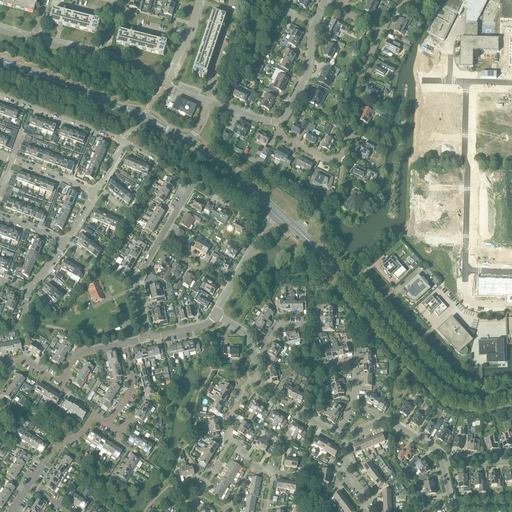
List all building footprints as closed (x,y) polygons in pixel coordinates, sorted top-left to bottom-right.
[(25,0),(0,0),(0,5),(33,14),(36,0),(35,0),(30,0),(31,1),(25,0)] [(306,8),(309,2),(305,0),(297,0),(295,4),(299,6),(300,5),(306,8)] [(373,14),(378,4),(375,2),(375,0),(368,0),(368,2),(365,10),(373,14)] [(458,0),(454,0),(454,15),(466,15),(467,1),(458,0)] [(486,0),(486,19),(509,21),(508,0),(486,0)] [(138,8),(139,5),(139,3),(131,1),(129,7),(137,9),(137,10),(141,11),(141,9),(138,8)] [(167,4),(166,7),(166,8),(173,11),(175,5),(167,3),(167,2),(163,1),(163,3),(167,4)] [(164,15),(160,14),(159,17),(171,20),(173,11),(166,8),(166,7),(162,7),(161,10),(165,11),(164,15)] [(65,14),(66,10),(65,10),(63,14),(58,12),(58,11),(53,10),(50,22),(58,24),(58,26),(63,27),(63,25),(97,34),(101,21),(95,19),(95,22),(65,14)] [(224,22),(226,17),(214,13),(211,21),(209,20),(208,24),(210,25),(193,75),(206,80),(207,75),(205,74),(220,29),(224,30),(225,28),(222,27),(223,26),(221,26),(223,21),(224,22)] [(472,13),(469,21),(475,23),(478,16),(472,13)] [(402,35),(408,23),(402,20),(399,19),(396,24),(398,25),(394,31),(402,35)] [(334,21),(331,20),(329,24),(330,25),(326,32),(332,35),(331,38),(335,41),(337,38),(334,37),(339,29),(345,32),(348,26),(335,20),(334,21)] [(462,37),(474,37),(474,24),(463,24),(462,37)] [(291,38),(298,42),(302,35),(296,32),(297,30),(291,26),(289,29),(291,30),(289,33),(292,34),(291,38)] [(132,36),(133,32),(131,31),(130,36),(124,34),(125,33),(120,32),(117,44),(125,46),(125,48),(129,49),(130,47),(164,56),(167,43),(162,41),(161,44),(132,36)] [(435,47),(435,51),(442,51),(442,48),(446,48),(446,44),(446,40),(446,36),(437,35),(437,36),(436,36),(435,47)] [(287,36),(286,39),(284,44),(282,43),(280,45),(289,49),(291,46),(295,48),(298,42),(291,38),(287,36)] [(461,37),(460,66),(473,67),(474,51),(476,51),(498,52),(499,38),(461,37)] [(393,43),(387,40),(384,48),(385,48),(384,50),(390,53),(391,51),(398,55),(402,47),(400,46),(402,43),(395,39),(393,43)] [(338,53),(339,49),(329,44),(323,56),(332,60),(335,52),(338,53)] [(284,60),(292,64),(296,56),(288,52),(284,60)] [(430,60),(430,66),(432,67),(436,67),(441,67),(445,67),(445,59),(437,59),(437,57),(430,56),(430,60)] [(288,71),(292,64),(284,60),(281,66),(278,64),(276,69),(286,74),(287,74),(288,71)] [(382,67),(378,65),(375,72),(384,77),(385,78),(386,78),(390,71),(394,73),(397,67),(384,61),(382,67)] [(286,74),(276,69),(273,68),(271,71),(276,74),(276,75),(278,76),(276,82),(284,86),(288,80),(284,78),(286,74)] [(329,85),(335,73),(327,70),(321,81),(329,85)] [(281,92),(284,86),(276,82),(274,84),(271,85),(268,91),(271,92),(276,95),(278,91),(281,92)] [(245,88),(241,87),(236,84),(233,91),(235,93),(233,97),(239,100),(243,92),(245,88)] [(384,89),(377,85),(375,88),(370,85),(366,92),(375,97),(377,93),(381,95),(384,89)] [(308,102),(312,104),(317,107),(323,95),(325,96),(328,91),(321,88),(318,93),(315,91),(312,98),(311,97),(308,102)] [(271,92),(268,91),(265,89),(264,92),(266,93),(264,98),(265,98),(264,101),(272,105),(275,100),(271,98),(272,96),(270,95),(271,92)] [(243,92),(239,100),(245,102),(247,99),(249,100),(253,93),(248,91),(246,94),(243,92)] [(439,97),(438,107),(446,107),(446,101),(457,101),(457,94),(445,93),(445,97),(439,97)] [(420,94),(420,103),(432,104),(431,106),(434,106),(437,106),(438,98),(432,97),(432,94),(428,94),(424,94),(420,94)] [(489,95),(489,107),(495,107),(495,110),(499,110),(499,102),(495,101),(495,95),(489,95)] [(189,104),(180,100),(175,112),(191,119),(196,107),(196,106),(189,103),(189,104)] [(272,105),(264,101),(261,100),(260,103),(261,104),(260,107),(269,111),(272,105)] [(373,116),(376,110),(370,106),(368,110),(365,108),(359,120),(366,123),(369,124),(371,119),(369,118),(370,115),(373,116)] [(9,118),(12,110),(6,107),(3,116),(9,118)] [(12,110),(9,118),(6,127),(17,131),(19,127),(10,124),(12,119),(15,120),(18,112),(12,110)] [(444,112),(444,116),(445,116),(445,122),(457,122),(458,116),(454,116),(454,112),(444,112)] [(422,118),(422,130),(429,130),(429,122),(436,122),(436,115),(429,115),(429,118),(422,118)] [(35,128),(38,119),(32,117),(29,125),(35,128)] [(41,130),(44,121),(38,119),(35,128),(41,130)] [(47,132),(50,123),(44,121),(41,130),(47,132)] [(305,131),(309,124),(303,121),(300,127),(295,124),(291,132),(299,136),(302,129),(305,131)] [(443,128),(443,132),(454,133),(454,129),(457,129),(458,122),(457,122),(445,122),(445,128),(443,128)] [(50,123),(47,132),(53,134),(56,126),(50,123)] [(241,124),(238,123),(233,132),(244,138),(249,128),(245,126),(245,125),(242,123),(241,124)] [(315,144),(318,137),(312,134),(315,127),(310,124),(305,132),(308,134),(306,139),(315,144)] [(61,138),(61,137),(64,138),(67,130),(61,127),(58,136),(58,137),(61,138)] [(70,140),(73,132),(67,130),(64,138),(70,140)] [(229,141),(232,135),(225,131),(222,137),(229,141)] [(76,142),(79,134),(73,132),(70,140),(69,143),(72,144),(73,141),(76,142)] [(267,145),(270,138),(259,132),(256,139),(267,145)] [(79,134),(76,142),(84,145),(87,136),(85,136),(79,134)] [(9,136),(6,135),(5,138),(2,137),(0,142),(0,145),(5,148),(5,147),(6,148),(11,150),(12,147),(8,146),(6,145),(7,142),(8,139),(9,136)] [(329,151),(333,144),(336,138),(333,137),(332,140),(327,138),(322,148),(329,151)] [(416,139),(415,146),(421,146),(424,146),(424,149),(433,149),(433,143),(429,143),(429,139),(416,139)] [(27,146),(29,143),(28,143),(23,141),(22,144),(27,146),(26,149),(25,152),(24,155),(31,157),(34,149),(33,148),(34,146),(31,145),(30,147),(27,146)] [(374,151),(377,145),(369,141),(366,146),(364,145),(363,146),(359,144),(356,151),(362,155),(362,156),(367,158),(370,154),(368,153),(370,149),(374,151)] [(446,149),(446,153),(457,153),(457,149),(457,145),(457,142),(450,141),(450,149),(446,149)] [(97,147),(105,151),(106,151),(108,148),(107,148),(108,145),(99,142),(97,147)] [(103,157),(105,151),(97,147),(94,153),(103,157)] [(37,159),(40,151),(39,151),(40,149),(37,148),(37,150),(34,149),(31,157),(37,159)] [(288,167),(292,160),(288,158),(289,155),(284,152),(284,151),(279,148),(274,158),(285,163),(284,165),(288,167)] [(477,149),(476,155),(483,155),(483,158),(489,158),(489,155),(488,155),(488,150),(488,149),(477,149)] [(42,161),(45,153),(40,151),(37,159),(42,161)] [(48,164),(51,155),(45,153),(42,161),(48,164)] [(100,163),(103,157),(94,153),(92,159),(100,163)] [(54,166),(58,157),(51,155),(48,164),(54,166)] [(60,168),(63,160),(63,159),(64,156),(61,155),(60,158),(58,157),(54,166),(60,168)] [(76,170),(81,156),(79,155),(76,161),(73,160),(72,163),(69,162),(66,170),(72,172),(73,169),(76,170)] [(130,168),(133,160),(127,158),(124,166),(130,168)] [(98,169),(100,163),(92,159),(89,165),(98,169)] [(310,171),(313,165),(300,159),(296,166),(306,171),(307,169),(310,171)] [(66,170),(69,162),(63,160),(60,168),(66,170)] [(136,171),(139,163),(133,160),(130,168),(136,171)] [(141,173),(145,165),(139,163),(136,171),(141,173)] [(95,174),(98,169),(89,165),(87,171),(95,174)] [(149,179),(150,177),(152,174),(149,173),(151,168),(145,165),(141,173),(147,176),(146,177),(149,179)] [(364,170),(357,166),(352,175),(360,179),(361,176),(364,177),(366,173),(370,175),(373,170),(365,166),(364,170)] [(331,186),(333,179),(329,177),(330,176),(316,169),(311,180),(313,182),(319,187),(321,185),(327,186),(326,187),(328,190),(331,188),(331,186)] [(420,181),(420,184),(426,184),(426,181),(429,182),(429,178),(430,174),(429,174),(429,170),(422,170),(422,181),(420,181)] [(448,170),(448,180),(460,180),(460,170),(456,170),(452,170),(448,170)] [(480,172),(480,178),(493,179),(493,173),(493,170),(487,170),(487,172),(480,172)] [(93,180),(95,174),(87,171),(84,177),(93,180)] [(22,183),(25,175),(19,173),(17,176),(12,174),(10,180),(15,182),(16,181),(22,183)] [(28,185),(31,177),(25,175),(22,183),(28,185)] [(34,187),(37,179),(31,177),(28,185),(34,187)] [(114,193),(119,187),(114,183),(116,180),(116,181),(112,177),(108,184),(108,183),(111,186),(109,189),(114,193)] [(168,177),(165,183),(172,187),(173,188),(176,183),(178,185),(180,181),(175,178),(173,180),(168,177)] [(40,189),(43,181),(37,179),(34,187),(40,189)] [(46,192),(49,184),(43,181),(40,189),(46,192)] [(169,192),(172,187),(165,183),(162,188),(169,192)] [(49,184),(46,192),(51,194),(48,203),(51,204),(56,191),(53,189),(54,186),(49,184)] [(480,184),(479,190),(486,190),(486,193),(493,193),(493,190),(493,184),(480,184)] [(114,193),(118,197),(124,190),(119,187),(114,193)] [(166,198),(169,192),(162,188),(159,193),(166,198)] [(67,191),(69,192),(67,197),(74,200),(76,195),(72,193),(73,191),(68,189),(67,191)] [(123,201),(129,194),(131,191),(129,189),(127,192),(124,190),(118,197),(123,201)] [(166,198),(159,193),(155,191),(154,194),(157,196),(154,201),(161,205),(162,202),(163,203),(166,198)] [(360,191),(357,196),(356,197),(354,195),(348,199),(348,198),(342,202),(349,211),(354,207),(353,206),(359,202),(363,199),(366,201),(369,195),(360,191)] [(415,192),(415,201),(421,202),(421,200),(427,200),(427,206),(435,206),(435,196),(428,195),(428,192),(415,192)] [(129,194),(123,201),(128,205),(134,198),(129,194)] [(444,200),(444,203),(446,203),(452,203),(452,200),(459,201),(460,194),(458,194),(455,194),(447,194),(446,200),(444,200)] [(478,196),(478,203),(491,203),(491,198),(492,194),(485,194),(485,197),(479,196),(478,196)] [(8,201),(9,199),(3,197),(1,203),(7,205),(5,208),(12,211),(14,203),(8,201)] [(74,200),(67,197),(64,203),(72,206),(73,202),(74,200)] [(200,202),(196,200),(192,207),(196,210),(195,211),(200,213),(204,207),(210,211),(213,206),(208,204),(207,205),(200,201),(200,202)] [(64,203),(61,202),(60,205),(63,206),(62,209),(69,212),(72,206),(64,203)] [(18,213),(20,205),(14,203),(12,211),(18,213)] [(446,203),(446,206),(450,206),(450,218),(457,218),(457,214),(457,210),(457,206),(452,206),(452,203),(446,203)] [(38,212),(35,220),(41,222),(41,221),(44,222),(50,206),(47,204),(43,214),(38,212)] [(23,215),(26,207),(20,205),(18,213),(23,215)] [(154,214),(161,218),(164,212),(163,212),(165,209),(159,205),(154,214)] [(29,217),(32,210),(26,207),(23,215),(23,216),(26,217),(26,216),(29,217)] [(67,218),(69,212),(62,209),(59,215),(67,218)] [(215,217),(216,217),(215,219),(217,220),(216,221),(224,225),(226,223),(230,215),(222,210),(222,211),(219,209),(217,212),(214,210),(211,216),(215,218),(215,217)] [(35,220),(38,212),(32,210),(29,217),(35,220)] [(93,219),(98,222),(99,221),(102,214),(96,211),(94,215),(92,214),(90,218),(93,219)] [(205,220),(193,213),(190,218),(185,215),(180,225),(188,230),(194,220),(200,223),(202,220),(204,221),(205,220)] [(104,224),(107,216),(102,214),(99,221),(98,222),(104,224)] [(158,223),(161,218),(154,214),(151,219),(158,223)] [(64,224),(67,218),(59,215),(57,220),(64,224)] [(110,226),(113,218),(107,216),(104,224),(103,226),(106,227),(107,225),(110,226)] [(113,218),(110,226),(116,229),(119,221),(113,218)] [(421,224),(421,228),(421,232),(422,232),(422,233),(427,233),(427,232),(428,232),(428,224),(433,224),(433,218),(421,218),(421,224)] [(155,228),(158,223),(151,219),(148,224),(155,228)] [(62,230),(64,224),(57,220),(53,230),(58,232),(59,229),(62,230)] [(443,221),(442,232),(456,233),(457,225),(447,225),(448,221),(443,221)] [(245,227),(236,222),(234,224),(232,223),(227,230),(233,233),(234,231),(241,235),(245,227)] [(152,234),(155,228),(148,224),(143,232),(150,235),(151,233),(152,234)] [(478,227),(477,234),(485,234),(485,236),(491,236),(491,233),(491,227),(478,227)] [(10,240),(14,232),(9,230),(6,238),(10,240)] [(181,239),(184,234),(177,230),(174,235),(170,241),(178,246),(182,239),(181,239)] [(14,232),(10,240),(15,242),(18,243),(21,234),(18,233),(14,232)] [(80,245),(82,247),(88,240),(83,236),(84,235),(81,233),(77,237),(80,240),(77,243),(80,245)] [(200,252),(205,244),(202,242),(204,239),(199,236),(195,242),(198,244),(195,249),(200,252)] [(33,245),(41,249),(43,244),(42,243),(43,240),(36,237),(35,240),(33,245)] [(142,251),(143,252),(146,246),(142,244),(144,241),(136,237),(133,241),(137,243),(134,247),(142,251)] [(233,249),(235,246),(229,243),(230,242),(226,239),(225,242),(228,243),(229,243),(225,249),(229,252),(227,255),(234,259),(238,252),(233,249)] [(87,251),(93,244),(88,240),(82,247),(87,251)] [(205,244),(200,252),(206,255),(209,251),(212,252),(217,245),(211,242),(209,246),(205,244)] [(92,255),(98,248),(93,244),(87,251),(92,255)] [(38,255),(41,249),(33,245),(30,251),(38,255)] [(139,256),(142,251),(134,247),(131,252),(139,256)] [(98,248),(92,255),(97,259),(102,252),(98,248)] [(421,248),(421,255),(432,256),(432,260),(438,260),(438,253),(433,253),(433,249),(429,249),(429,248),(425,248),(421,248)] [(444,257),(444,260),(451,260),(451,257),(458,257),(458,251),(457,251),(453,250),(453,251),(447,251),(447,257),(444,257)] [(37,256),(38,255),(30,251),(28,257),(35,260),(36,259),(37,259),(38,256),(37,256)] [(139,256),(131,252),(130,251),(127,255),(129,256),(128,257),(136,261),(139,256)] [(227,271),(230,265),(224,261),(225,258),(215,253),(213,256),(220,261),(217,265),(227,271)] [(136,261),(128,257),(126,256),(125,257),(127,259),(125,262),(133,266),(136,261)] [(33,266),(35,260),(28,257),(25,263),(33,266)] [(165,274),(169,268),(166,267),(169,262),(162,258),(157,266),(163,269),(158,278),(161,280),(162,280),(165,274)] [(8,262),(3,260),(0,268),(7,272),(11,261),(9,259),(8,262)] [(394,264),(391,260),(381,268),(390,278),(393,275),(398,280),(407,272),(397,261),(394,264)] [(66,272),(70,264),(64,261),(63,264),(60,262),(55,271),(58,272),(60,269),(66,272)] [(133,266),(125,262),(123,261),(121,263),(124,264),(122,267),(130,271),(133,266)] [(30,272),(33,266),(25,263),(23,269),(30,272)] [(71,275),(75,267),(70,264),(66,272),(71,275)] [(165,274),(162,280),(166,282),(166,283),(171,274),(177,278),(182,269),(174,265),(171,270),(169,268),(165,274)] [(444,266),(444,269),(444,275),(452,275),(452,276),(456,276),(457,276),(457,269),(450,269),(450,266),(444,266)] [(75,267),(71,275),(80,280),(82,276),(79,275),(80,274),(79,274),(81,270),(75,267)] [(131,272),(130,271),(122,267),(119,272),(117,271),(115,274),(119,276),(121,273),(128,278),(131,272)] [(23,269),(20,274),(16,273),(15,276),(23,280),(25,277),(28,278),(30,272),(23,269)] [(178,282),(174,289),(178,291),(178,290),(179,290),(183,283),(189,287),(190,286),(192,287),(195,282),(193,281),(194,279),(187,274),(182,283),(179,281),(178,282)] [(423,281),(418,276),(407,286),(408,288),(406,290),(408,292),(407,292),(409,294),(406,296),(409,299),(410,300),(411,300),(411,301),(412,301),(413,301),(414,302),(415,302),(416,302),(417,302),(430,289),(427,285),(428,284),(424,280),(423,281)] [(478,278),(478,295),(485,295),(485,297),(486,297),(486,295),(495,296),(495,297),(496,297),(496,296),(507,296),(506,304),(511,304),(511,279),(508,279),(508,277),(507,277),(507,279),(501,279),(501,277),(500,277),(500,279),(490,278),(490,277),(489,277),(489,278),(479,278),(479,276),(478,276),(478,278)] [(217,287),(213,285),(214,282),(206,278),(203,283),(207,285),(204,290),(213,295),(217,287)] [(163,287),(162,280),(161,280),(153,281),(154,287),(150,287),(151,294),(160,292),(159,288),(163,287)] [(94,304),(104,299),(97,283),(87,287),(94,304)] [(47,295),(53,288),(48,284),(42,290),(47,295)] [(51,299),(58,293),(59,291),(57,289),(55,291),(53,288),(47,295),(51,299)] [(164,291),(160,292),(151,294),(151,295),(150,296),(152,301),(156,300),(156,299),(159,298),(160,304),(166,302),(165,297),(164,291)] [(7,302),(15,305),(17,299),(15,298),(16,295),(7,292),(6,296),(9,297),(7,302)] [(206,308),(210,301),(207,299),(208,296),(201,292),(200,295),(201,296),(197,303),(206,308)] [(58,293),(51,299),(56,304),(62,297),(58,293)] [(86,296),(81,297),(84,305),(89,303),(86,296)] [(434,300),(431,297),(422,305),(430,315),(433,312),(438,317),(447,309),(437,298),(434,300)] [(286,311),(286,303),(283,303),(283,301),(276,301),(276,308),(280,308),(280,311),(286,311)] [(15,305),(7,302),(5,308),(7,309),(7,312),(12,314),(13,311),(15,305)] [(108,310),(105,302),(96,305),(99,313),(108,310)] [(151,311),(153,318),(162,316),(160,310),(165,309),(164,304),(167,304),(166,302),(160,304),(155,305),(156,310),(151,311)] [(185,309),(187,320),(187,319),(194,317),(193,313),(196,312),(194,304),(188,306),(189,308),(185,309)] [(262,314),(269,318),(270,315),(272,316),(274,314),(270,312),(272,309),(273,307),(268,304),(267,306),(265,305),(263,309),(264,310),(262,314)] [(325,311),(325,314),(333,314),(333,310),(335,310),(335,308),(333,308),(333,305),(327,305),(327,308),(323,308),(323,311),(325,311)] [(187,320),(185,309),(184,309),(184,310),(181,311),(180,308),(175,309),(176,317),(179,317),(180,321),(187,320)] [(269,318),(262,314),(261,313),(258,317),(257,316),(257,317),(271,325),(272,323),(267,320),(269,318)] [(162,316),(153,318),(154,324),(160,322),(161,326),(167,325),(165,315),(162,316)] [(269,328),(271,325),(257,317),(256,318),(257,319),(255,323),(263,328),(265,325),(269,328)] [(460,330),(450,320),(439,330),(452,343),(450,345),(460,355),(461,356),(462,356),(463,356),(464,356),(465,356),(465,355),(466,355),(467,354),(467,353),(468,352),(468,351),(468,350),(467,350),(467,349),(467,348),(466,348),(465,347),(472,341),(461,329),(460,330)] [(262,330),(263,328),(255,323),(250,331),(259,336),(260,333),(265,335),(266,333),(262,330)] [(292,334),(294,342),(294,344),(300,342),(300,340),(302,339),(301,334),(298,334),(297,331),(294,332),(295,333),(292,334)] [(288,333),(286,334),(287,337),(283,338),(285,344),(289,343),(289,345),(294,344),(294,342),(292,334),(289,335),(288,333)] [(61,345),(70,351),(71,349),(70,348),(72,345),(64,340),(61,345)] [(501,359),(502,358),(502,357),(502,356),(502,355),(504,355),(504,340),(478,341),(479,356),(490,356),(490,363),(497,362),(497,361),(498,361),(499,361),(499,360),(500,360),(501,359)] [(189,352),(187,343),(182,344),(182,341),(179,342),(180,345),(181,345),(183,353),(189,352)] [(272,344),(271,346),(272,347),(271,350),(278,354),(280,350),(282,351),(282,349),(281,349),(282,346),(274,341),(272,344)] [(12,353),(15,352),(13,342),(7,343),(9,352),(12,351),(12,353)] [(32,355),(38,346),(32,342),(32,343),(29,348),(28,350),(31,352),(30,353),(32,355)] [(181,345),(180,345),(177,346),(176,342),(173,343),(174,346),(175,346),(177,355),(183,353),(181,345)] [(193,342),(187,343),(189,352),(190,354),(195,352),(196,353),(201,352),(198,342),(193,343),(193,342)] [(5,353),(9,352),(7,343),(1,344),(3,355),(6,354),(5,353)] [(341,348),(343,356),(352,353),(350,343),(344,345),(344,347),(341,348)] [(38,346),(32,355),(34,356),(35,355),(38,356),(40,353),(43,354),(48,347),(44,344),(42,348),(38,346)] [(343,356),(341,348),(338,349),(337,344),(335,345),(338,357),(343,356)] [(68,353),(70,351),(61,345),(57,350),(65,355),(67,353),(68,353)] [(326,345),(320,347),(321,351),(323,359),(326,358),(327,360),(332,359),(330,351),(329,346),(326,347),(326,345)] [(154,357),(152,349),(147,350),(146,346),(144,347),(145,350),(146,350),(148,359),(154,357)] [(178,360),(177,355),(175,346),(174,346),(169,347),(170,348),(166,349),(167,357),(171,356),(174,355),(175,360),(178,360)] [(152,349),(154,357),(163,355),(162,347),(158,348),(158,347),(152,349)] [(146,350),(145,350),(141,351),(141,348),(138,348),(139,352),(140,351),(142,360),(146,359),(146,362),(149,362),(148,359),(146,350)] [(234,358),(238,358),(238,348),(222,348),(222,355),(234,355),(234,358)] [(364,358),(372,359),(372,353),(374,353),(374,350),(362,349),(362,353),(359,353),(359,355),(364,355),(364,358)] [(63,358),(65,355),(57,350),(54,356),(63,361),(64,359),(63,358)] [(276,357),(278,354),(271,350),(269,353),(268,352),(266,354),(269,356),(268,359),(273,362),(273,361),(276,363),(279,359),(276,357)] [(117,359),(117,358),(116,354),(114,354),(113,351),(105,353),(106,356),(107,362),(113,360),(117,359)] [(133,362),(142,360),(140,351),(139,352),(134,353),(132,353),(133,362)] [(62,364),(63,361),(54,356),(51,361),(59,366),(60,363),(62,364)] [(110,367),(119,365),(118,361),(121,360),(120,358),(117,358),(117,359),(113,360),(107,362),(109,368),(110,367)] [(83,368),(91,373),(94,368),(85,363),(83,365),(85,366),(83,368)] [(268,375),(276,373),(274,367),(273,363),(267,365),(268,369),(265,369),(265,372),(267,372),(268,375)] [(112,373),(120,371),(119,365),(110,367),(109,368),(109,370),(111,370),(112,373)] [(87,378),(91,373),(83,368),(81,371),(80,371),(78,373),(87,378)] [(114,382),(121,383),(121,382),(120,378),(122,377),(120,371),(112,373),(109,374),(110,380),(113,379),(114,382)] [(142,381),(141,379),(144,379),(149,378),(149,375),(153,373),(152,371),(145,372),(142,373),(140,374),(141,378),(137,379),(138,382),(142,381)] [(276,373),(268,375),(268,378),(267,378),(268,381),(277,378),(280,377),(279,372),(276,373)] [(84,383),(87,378),(78,373),(77,375),(78,376),(76,379),(84,383)] [(27,390),(29,391),(32,388),(23,382),(24,380),(17,375),(13,381),(24,388),(27,390)] [(145,385),(151,384),(153,383),(152,377),(149,378),(144,379),(141,379),(142,381),(142,384),(139,385),(139,388),(143,387),(143,385),(145,385)] [(344,382),(343,379),(339,380),(338,377),(330,379),(331,384),(330,384),(330,385),(344,382)] [(81,389),(84,383),(76,379),(75,381),(73,381),(72,383),(81,389)] [(93,379),(86,388),(90,390),(96,381),(93,379)] [(227,381),(226,380),(224,383),(226,384),(224,387),(220,384),(219,387),(228,392),(230,393),(233,388),(231,387),(233,384),(227,381)] [(23,390),(24,388),(13,381),(10,386),(17,391),(19,388),(23,390)] [(286,395),(290,388),(287,387),(288,385),(285,383),(286,382),(284,381),(282,384),(281,383),(278,388),(282,390),(281,392),(286,395)] [(372,390),(372,381),(364,381),(364,384),(362,384),(362,390),(372,390)] [(118,388),(121,383),(114,382),(109,389),(116,394),(120,389),(118,388)] [(341,389),(340,385),(345,384),(344,382),(330,385),(330,387),(332,386),(333,391),(341,389)] [(37,399),(44,388),(39,384),(34,391),(38,394),(35,398),(37,399)] [(146,391),(152,389),(151,384),(145,385),(143,385),(143,387),(144,390),(140,391),(141,394),(144,393),(144,391),(146,391)] [(290,398),(297,386),(295,385),(292,390),(290,388),(286,395),(290,398)] [(14,396),(17,391),(10,386),(7,391),(14,396)] [(295,401),(300,394),(297,392),(299,388),(297,386),(290,398),(295,401)] [(227,398),(230,393),(228,392),(219,387),(218,389),(222,391),(220,394),(225,397),(227,398)] [(45,398),(50,391),(44,388),(37,399),(39,401),(42,396),(45,398)] [(113,399),(116,394),(109,389),(106,394),(113,399)] [(153,401),(154,401),(152,395),(153,395),(152,389),(146,391),(144,391),(144,393),(145,397),(146,400),(153,401)] [(332,395),(334,399),(344,397),(343,394),(344,394),(343,391),(342,392),(341,389),(333,391),(334,395),(332,395)] [(9,404),(14,396),(7,391),(2,399),(9,404)] [(50,402),(55,394),(50,391),(45,398),(48,400),(45,405),(47,406),(50,403),(49,403),(50,401),(50,402)] [(300,394),(295,401),(300,404),(305,397),(307,392),(305,391),(302,395),(300,394)] [(99,397),(92,392),(87,400),(89,402),(93,395),(98,398),(99,397)] [(110,404),(113,399),(106,394),(103,392),(102,395),(104,396),(102,399),(110,404)] [(372,405),(376,398),(374,397),(375,395),(372,394),(372,395),(368,392),(363,400),(367,402),(372,405)] [(381,401),(383,397),(385,394),(383,393),(379,400),(376,398),(372,405),(377,408),(381,401)] [(58,407),(62,401),(59,399),(60,398),(55,394),(50,402),(56,405),(58,407)] [(224,403),(227,398),(225,397),(220,394),(219,397),(214,394),(213,397),(221,401),(224,403)] [(221,408),(224,403),(221,401),(213,397),(212,399),(216,401),(215,404),(219,407),(221,408)] [(384,413),(388,406),(383,403),(386,398),(383,397),(381,401),(377,408),(384,413)] [(111,405),(110,404),(102,399),(99,404),(102,406),(100,408),(106,412),(107,409),(108,410),(111,405)] [(67,410),(72,402),(70,400),(69,402),(66,400),(64,403),(62,401),(58,407),(61,408),(62,407),(67,410)] [(144,402),(141,407),(148,412),(149,413),(153,407),(150,406),(154,401),(153,401),(146,400),(144,402)] [(72,413),(76,406),(74,404),(75,403),(72,402),(67,410),(72,413)] [(333,410),(340,414),(343,409),(342,409),(346,403),(338,402),(336,405),(334,404),(333,407),(335,408),(333,410)] [(251,421),(254,415),(259,406),(254,403),(254,404),(251,403),(248,408),(253,412),(251,415),(251,414),(248,419),(251,421)] [(411,411),(413,408),(405,403),(399,412),(406,416),(410,410),(411,411)] [(218,413),(221,408),(219,407),(215,404),(213,407),(211,406),(210,408),(212,409),(210,412),(215,415),(217,412),(218,413)] [(77,417),(83,408),(80,407),(79,408),(76,406),(72,413),(77,417)] [(259,406),(254,415),(257,416),(258,414),(263,417),(267,412),(264,410),(264,409),(259,406)] [(149,413),(148,412),(141,407),(138,411),(136,409),(134,412),(137,413),(138,412),(146,418),(149,413)] [(83,408),(77,417),(82,420),(87,413),(84,411),(85,409),(83,408)] [(428,417),(432,411),(433,410),(429,408),(424,415),(428,417)] [(337,419),(340,414),(333,410),(332,413),(327,410),(326,413),(337,419)] [(274,426),(280,416),(272,411),(268,418),(273,421),(271,424),(274,426)] [(141,425),(146,418),(138,412),(137,413),(134,417),(137,419),(135,421),(141,425)] [(334,424),(337,419),(326,413),(324,415),(329,418),(327,420),(334,424)] [(418,427),(424,418),(417,413),(411,422),(418,427)] [(280,416),(274,426),(276,427),(277,425),(280,427),(281,425),(283,426),(286,421),(284,420),(285,418),(280,416)] [(437,431),(444,421),(440,418),(432,424),(429,422),(424,430),(430,435),(434,429),(437,431)] [(243,422),(240,427),(249,432),(251,433),(252,431),(248,429),(252,423),(245,419),(243,422)] [(209,429),(219,426),(217,420),(210,422),(211,426),(207,426),(207,425),(201,427),(201,431),(206,429),(209,429)] [(444,443),(450,433),(445,430),(448,425),(444,422),(439,430),(442,431),(437,439),(444,443)] [(293,438),(299,427),(294,424),(293,425),(291,424),(288,429),(290,430),(290,431),(292,433),(290,436),(293,438)] [(219,426),(209,429),(210,431),(212,431),(213,437),(219,435),(219,432),(220,432),(219,426)] [(20,442),(21,441),(26,434),(27,431),(20,427),(15,435),(17,436),(15,439),(20,442)] [(251,433),(249,432),(240,427),(237,432),(239,433),(237,436),(243,439),(246,434),(254,438),(255,436),(251,434),(251,433)] [(299,427),(293,438),(295,439),(297,435),(303,439),(306,433),(303,431),(304,430),(299,427)] [(96,435),(95,435),(91,432),(89,435),(85,433),(82,439),(91,444),(93,440),(96,435)] [(101,439),(100,438),(97,436),(99,433),(97,432),(95,435),(96,435),(93,440),(91,444),(96,447),(96,446),(100,441),(101,439)] [(506,433),(507,436),(501,438),(501,437),(499,437),(500,443),(502,442),(503,447),(511,446),(510,440),(511,439),(511,437),(511,432),(506,433)] [(132,445),(133,444),(137,437),(132,433),(127,442),(132,445)] [(159,441),(161,438),(154,433),(152,437),(159,441)] [(272,447),(266,444),(269,439),(271,440),(274,435),(270,433),(267,437),(265,441),(260,449),(271,456),(276,447),(273,445),(272,447)] [(470,435),(470,433),(468,433),(468,443),(467,443),(467,450),(471,450),(471,451),(479,451),(479,441),(474,441),(474,440),(472,440),(472,435),(470,435)] [(28,441),(31,437),(26,434),(21,441),(26,444),(28,441)] [(382,434),(376,437),(379,444),(388,441),(385,435),(383,436),(382,434)] [(106,442),(105,441),(102,439),(104,436),(102,435),(100,438),(101,439),(100,441),(96,446),(102,449),(104,445),(106,442)] [(488,450),(496,449),(495,444),(498,443),(496,435),(491,436),(492,439),(486,440),(488,450)] [(265,441),(267,437),(265,436),(262,441),(256,438),(252,445),(257,447),(256,448),(260,450),(260,449),(265,441)] [(318,447),(322,440),(317,437),(316,438),(313,436),(310,442),(313,444),(318,447)] [(33,445),(36,440),(31,437),(28,441),(26,444),(31,447),(33,445)] [(138,447),(142,440),(137,437),(133,444),(138,447)] [(373,447),(379,444),(376,437),(370,439),(373,447)] [(107,438),(105,441),(106,442),(104,445),(102,449),(100,452),(105,455),(107,452),(110,447),(111,445),(110,444),(107,442),(109,440),(107,438)] [(463,445),(464,440),(455,438),(454,443),(453,448),(461,450),(462,445),(463,445)] [(368,449),(373,447),(370,439),(364,442),(368,449)] [(38,448),(41,443),(36,440),(33,445),(31,447),(36,450),(38,448)] [(145,442),(142,440),(138,447),(143,450),(148,443),(148,442),(146,440),(145,442)] [(208,447),(215,451),(220,443),(213,440),(211,442),(210,441),(208,444),(210,445),(208,447)] [(324,451),(328,444),(322,440),(318,447),(324,451)] [(112,446),(114,443),(112,441),(110,444),(111,445),(110,447),(107,452),(112,456),(114,451),(116,448),(115,448),(112,446)] [(362,452),(368,449),(364,442),(359,444),(362,452)] [(38,448),(36,450),(42,454),(46,447),(41,443),(38,448)] [(147,457),(150,452),(151,452),(154,447),(148,443),(143,450),(147,453),(145,456),(147,457)] [(329,454),(333,447),(328,444),(324,451),(329,454)] [(356,454),(362,452),(359,444),(353,446),(356,454)] [(112,456),(111,457),(115,459),(114,461),(115,462),(122,451),(117,449),(119,446),(117,445),(115,448),(116,448),(114,451),(112,456)] [(215,451),(208,447),(207,450),(201,447),(200,449),(212,456),(215,451)] [(294,451),(295,449),(293,447),(292,450),(290,452),(289,459),(284,458),(283,463),(285,463),(285,466),(291,468),(292,460),(293,456),(293,452),(294,451)] [(333,447),(329,454),(335,457),(339,450),(333,447)] [(212,456),(200,449),(199,448),(198,450),(200,451),(200,452),(204,454),(202,457),(209,461),(212,456)] [(409,460),(414,452),(408,448),(405,452),(402,450),(398,458),(402,460),(404,457),(409,460)] [(24,464),(25,465),(30,458),(31,456),(22,451),(18,457),(16,455),(14,458),(17,460),(24,464)] [(72,462),(74,459),(68,455),(66,458),(64,457),(62,461),(59,459),(57,461),(60,463),(61,462),(64,464),(68,467),(72,461),(72,462)] [(127,462),(136,467),(139,462),(140,463),(142,460),(139,458),(137,461),(131,456),(128,460),(125,459),(124,461),(126,463),(127,462)] [(206,466),(209,461),(202,457),(201,460),(199,459),(198,461),(200,462),(198,465),(203,472),(206,466)] [(418,471),(427,465),(423,460),(421,462),(417,457),(409,466),(410,468),(412,467),(414,469),(416,467),(418,471)] [(20,469),(24,464),(17,460),(13,465),(20,469)] [(292,460),(291,468),(300,469),(301,463),(298,463),(298,461),(292,460)] [(70,468),(68,467),(64,464),(61,462),(60,463),(59,466),(56,464),(54,466),(57,468),(58,467),(60,468),(65,472),(67,473),(70,468)] [(132,472),(136,467),(127,462),(126,463),(125,466),(122,464),(120,466),(123,468),(124,466),(131,471),(132,472)] [(230,468),(238,473),(241,467),(233,462),(230,468)] [(366,473),(373,468),(369,463),(363,467),(366,473)] [(189,476),(186,467),(186,464),(183,465),(184,469),(175,472),(176,478),(182,476),(183,478),(189,476)] [(331,471),(330,471),(330,467),(324,464),(323,470),(323,473),(316,471),(316,472),(313,472),(311,472),(311,474),(330,477),(331,471)] [(17,474),(20,469),(13,465),(10,470),(17,474)] [(427,465),(418,471),(420,474),(419,474),(419,476),(420,478),(418,479),(419,482),(429,478),(426,474),(430,471),(427,465)] [(132,472),(131,471),(124,466),(123,468),(121,471),(118,469),(117,471),(120,473),(121,471),(128,476),(129,477),(132,472)] [(186,467),(189,476),(194,475),(194,473),(197,472),(196,466),(189,468),(189,466),(186,467)] [(62,477),(65,472),(60,468),(58,467),(57,468),(55,471),(52,469),(51,471),(54,473),(55,472),(57,474),(62,477)] [(17,474),(10,470),(8,468),(6,470),(9,472),(5,477),(12,481),(13,479),(14,480),(17,474)] [(235,478),(238,473),(230,468),(227,473),(235,478)] [(370,478),(377,473),(373,468),(366,473),(370,478)] [(129,477),(128,476),(121,471),(120,473),(118,476),(115,474),(114,476),(117,478),(117,477),(119,478),(118,479),(125,483),(129,477)] [(59,482),(62,477),(57,474),(55,472),(54,473),(52,476),(49,474),(48,476),(51,478),(51,477),(54,479),(59,482)] [(231,484),(235,478),(227,473),(224,479),(230,483),(231,484)] [(374,483),(381,478),(377,473),(370,478),(374,483)] [(329,483),(330,477),(311,474),(310,477),(315,478),(322,479),(321,482),(329,483)] [(498,481),(498,474),(490,474),(490,485),(497,485),(498,488),(502,487),(502,481),(498,481)] [(466,481),(466,475),(459,476),(459,488),(463,488),(464,492),(470,492),(470,481),(466,481)] [(482,481),(482,475),(474,475),(475,486),(479,486),(480,493),(487,492),(487,489),(486,489),(485,481),(482,481)] [(60,482),(59,482),(54,479),(51,477),(51,478),(49,481),(46,479),(45,481),(48,483),(48,482),(51,484),(52,485),(57,488),(60,482)] [(230,483),(224,479),(222,478),(219,483),(227,488),(230,483)] [(381,478),(374,483),(378,488),(385,483),(381,478)] [(425,490),(434,488),(433,482),(427,483),(426,480),(419,482),(420,486),(424,486),(425,490)] [(289,490),(291,483),(284,481),(282,492),(285,493),(286,490),(289,490)] [(15,486),(8,482),(3,489),(11,494),(14,489),(13,488),(15,486)] [(48,483),(44,490),(53,496),(55,494),(53,493),(57,488),(52,485),(51,484),(48,482),(48,483)] [(224,494),(227,488),(219,483),(216,489),(224,494)] [(434,488),(425,490),(426,494),(422,495),(424,501),(431,501),(430,497),(432,496),(431,495),(435,494),(434,488)] [(8,499),(11,494),(3,489),(0,494),(8,499)] [(73,505),(77,497),(73,494),(75,491),(72,489),(67,497),(69,499),(68,501),(73,505)] [(220,499),(224,494),(216,489),(212,494),(220,499)] [(258,498),(259,491),(250,489),(248,496),(256,498),(258,498)] [(337,502),(343,497),(339,492),(333,497),(337,502)] [(256,498),(248,496),(247,496),(246,502),(255,504),(256,498)] [(80,499),(77,497),(73,505),(78,508),(82,500),(84,498),(82,497),(80,499)] [(341,507),(347,502),(343,497),(337,502),(341,507)] [(84,498),(82,500),(78,508),(82,510),(81,511),(84,511),(85,511),(84,510),(88,504),(86,503),(87,500),(84,498)] [(39,510),(42,511),(46,504),(41,500),(39,503),(36,501),(33,506),(36,508),(38,509),(39,510)] [(344,511),(345,511),(351,508),(347,502),(341,507),(344,511)]
